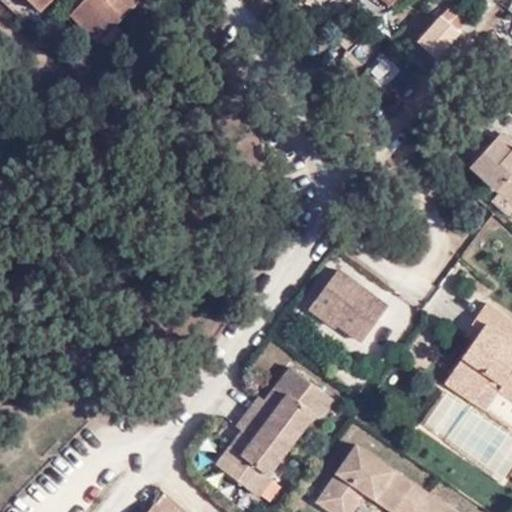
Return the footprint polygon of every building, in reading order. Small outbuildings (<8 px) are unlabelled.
[(68,0),(65,3),(91,30),(122,0),(68,0)] [(449,6),(442,15),(448,21),(456,13),(449,6)] [(448,21),(442,15),(419,40),(437,57),(462,30),(460,28),(466,22),(456,13),(448,21)] [(511,214),(511,213),(511,154),(508,152),(511,146),(511,142),(501,132),(473,164),(501,189),(493,197),(511,214)] [(356,344),(382,308),(331,272),(302,312),(332,334),(335,329),(356,344)] [(486,319),(511,336),(511,317),(485,298),(475,311),(486,319)] [(462,330),(472,338),(486,319),(475,311),(462,330)] [(500,382),(496,388),(511,399),(511,336),(486,319),(472,338),(449,371),(475,392),(488,373),(500,382)] [(303,409),(316,391),(285,369),(271,389),(276,392),(263,408),(254,402),(234,431),(243,439),(231,455),(227,451),(214,470),(244,492),(258,471),(266,478),(312,416),(303,409)] [(482,411),(496,388),(500,382),(488,373),(475,392),(470,401),(482,411)] [(326,399),(316,391),(303,409),(312,416),(315,418),(326,399)] [(377,498),(396,472),(357,445),(318,503),(330,511),(350,511),(366,490),(377,498)] [(258,471),(244,492),(255,500),(270,481),(266,478),(258,471)] [(394,510),(412,483),(396,472),(377,498),(394,510)] [(396,511),(417,511),(429,494),(412,483),(394,510),(396,511)] [(146,511),(182,511),(161,494),(146,511)] [(444,511),(448,507),(429,494),(417,511),(444,511)]
